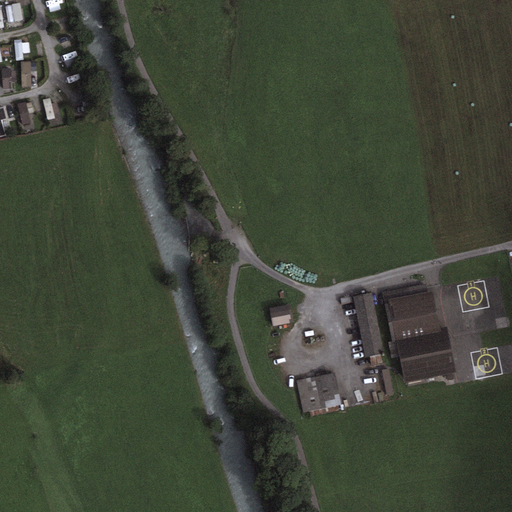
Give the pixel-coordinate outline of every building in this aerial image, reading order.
[(6,4),(8,24),(24,23),(21,2),(6,4)] [(60,49),(71,44),(67,34),(56,38),(60,49)] [(16,59),(24,58),(23,52),(30,52),(30,40),(15,40),(16,59)] [(78,61),(75,51),(62,54),(65,64),(78,61)] [(32,86),(31,61),(21,61),(21,86),(32,86)] [(10,68),(2,68),(3,89),(11,89),(10,68)] [(58,118),(56,103),(52,103),(51,97),(44,98),(47,119),(58,118)] [(18,103),(21,124),(30,122),(29,112),(34,111),(32,100),(18,103)] [(8,119),(2,120),(6,133),(12,131),(8,119)] [(427,284),(382,293),(392,343),(397,342),(405,383),(456,374),(447,328),(440,329),(433,292),(429,293),(427,284)] [(384,353),(382,354),(370,293),(354,296),(366,357),(370,356),(372,366),(384,363),(382,356),(384,355),(384,353)] [(288,307),(271,310),(273,318),(290,315),(288,307)] [(390,368),(382,369),(386,395),(394,393),(390,368)] [(335,374),(297,381),(303,412),(340,405),(335,374)]
